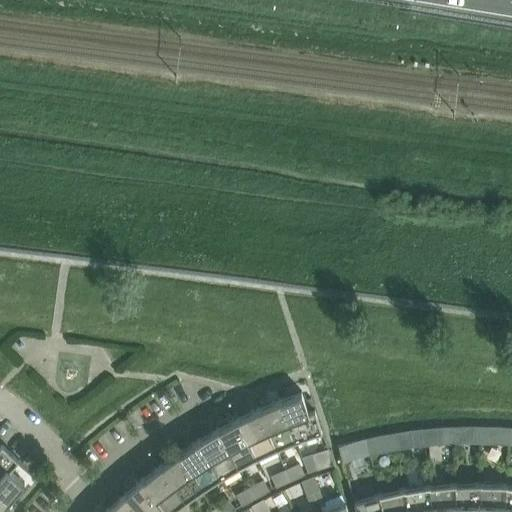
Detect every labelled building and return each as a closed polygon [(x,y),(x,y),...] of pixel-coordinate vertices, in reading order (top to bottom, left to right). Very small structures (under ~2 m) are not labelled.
[(322,429),(315,407),(308,410),(302,390),(280,398),(279,398),(296,439),(315,432),(322,429)] [(296,439),(279,398),(259,407),(259,406),(258,407),(276,447),(296,439)] [(276,447),(258,407),(239,416),(238,416),(257,456),(265,452),(276,447)] [(257,456),(238,416),(219,427),(218,426),(218,427),(239,466),(246,462),(257,456)] [(481,440),(482,425),(470,425),(469,440),(481,440)] [(453,441),(453,426),(441,426),(441,441),(453,441)] [(509,441),(511,427),(499,426),(498,440),(509,441)] [(239,466),(218,427),(199,438),(198,438),(221,476),(228,472),(239,466)] [(425,443),(424,428),(412,429),(414,444),(425,443)] [(398,446),(395,432),(383,434),(386,448),(398,446)] [(370,452),(366,437),(355,440),(359,455),(370,452)] [(221,476),(198,438),(180,451),(179,450),(179,451),(203,487),(210,483),(221,476)] [(25,481),(10,468),(19,458),(2,442),(0,444),(0,492),(9,499),(25,481)] [(333,462),(328,448),(314,453),(319,467),(333,462)] [(203,487),(179,451),(161,464),(161,463),(160,464),(186,499),(196,492),(203,487)] [(304,473),(299,463),(286,469),(290,479),(304,473)] [(186,499),(160,464),(143,477),(142,477),(142,478),(169,511),(176,507),(186,499)] [(290,479),(286,469),(273,475),(277,485),(290,479)] [(320,489),(314,475),(303,480),(308,493),(320,489)] [(169,511),(142,478),(125,492),(124,492),(141,511),(169,511)] [(269,489),(263,479),(250,486),(256,496),(269,489)] [(456,511),(455,481),(431,484),(430,483),(432,511),(456,511)] [(480,511),(481,481),(456,482),(456,481),(455,481),(456,511),(480,511)] [(503,511),(506,482),(481,482),(482,481),(481,481),(480,511),(503,511)] [(511,511),(511,483),(507,483),(507,482),(506,482),(503,511),(511,511)] [(432,511),(430,483),(405,488),(405,487),(404,487),(408,511),(432,511)] [(256,496),(250,486),(238,493),(243,503),(256,496)] [(408,511),(404,487),(380,492),(379,492),(384,511),(408,511)] [(325,503),(320,489),(308,493),(314,507),(325,503)] [(0,510),(9,499),(0,492),(0,510)] [(141,511),(124,492),(108,507),(108,508),(111,511),(141,511)] [(384,511),(379,492),(354,500),(358,511),(384,511)] [(228,511),(235,508),(229,499),(216,507),(219,511),(228,511)] [(269,511),(270,511),(263,499),(253,505),(257,511),(269,511)] [(349,511),(346,501),(322,511),(322,510),(321,510),(321,511),(349,511)]
